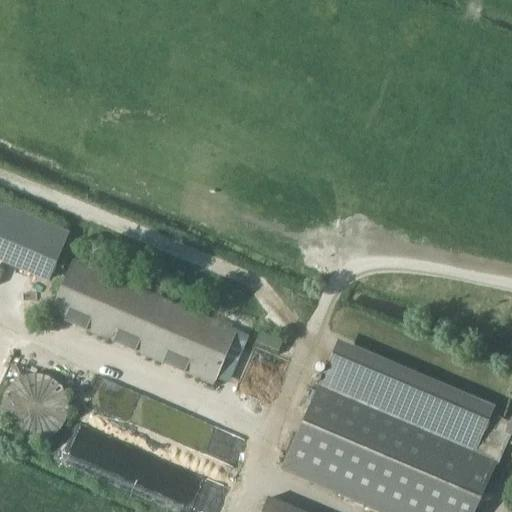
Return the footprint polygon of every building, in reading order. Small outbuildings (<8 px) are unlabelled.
[(0,227),(8,208),(0,205),(0,227)] [(8,208),(0,227),(0,263),(48,284),(69,235),(8,208)] [(227,384),(248,335),(224,325),(75,260),(70,258),(47,314),(211,385),(214,378),(227,384)] [(321,378),(282,471),(377,511),(475,511),(508,435),(511,436),(511,417),(509,426),(489,417),(492,409),(336,343),(321,378)] [(64,411),(65,405),(64,398),(63,392),(59,385),(56,381),(51,377),(46,374),(40,371),(33,370),(25,371),(20,372),(14,374),(8,379),(3,384),(0,389),(0,419),(2,424),(7,429),(12,433),(18,437),(23,438),(30,439),(37,438),(44,437),(50,433),(55,429),(59,424),(63,417),(64,411)] [(302,511),(265,496),(258,511),(302,511)]
